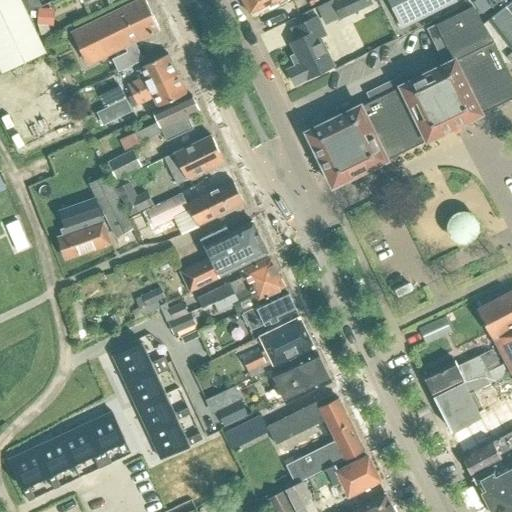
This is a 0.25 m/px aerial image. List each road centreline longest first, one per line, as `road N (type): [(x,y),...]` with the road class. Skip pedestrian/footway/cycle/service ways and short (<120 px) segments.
road 1 (tertiary): [(282,179),(441,511)]
road 2 (tertiary): [(172,0),(245,151),(282,179)]
road 3 (tertiary): [(282,179),(285,132),(220,0)]
